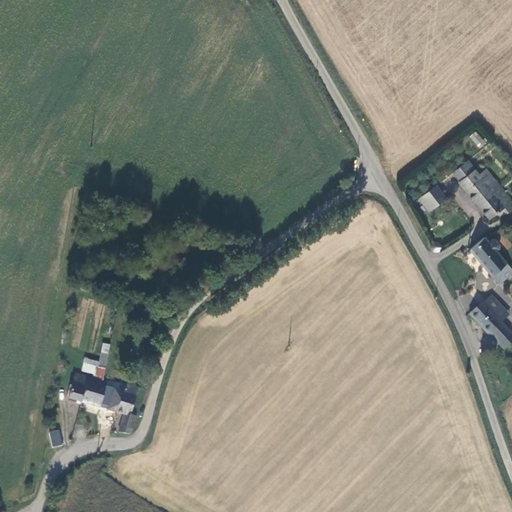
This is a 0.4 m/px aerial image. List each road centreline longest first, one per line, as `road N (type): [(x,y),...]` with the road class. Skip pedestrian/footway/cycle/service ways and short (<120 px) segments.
road 1 (unclassified): [(377,170),(187,305),(136,441),(57,457),(31,511)]
road 2 (unclassified): [(377,170),(460,319),(511,471)]
road 3 (unclassified): [(281,0),(377,170)]
